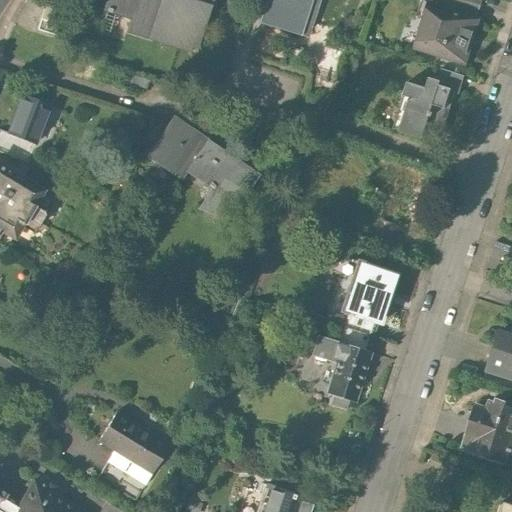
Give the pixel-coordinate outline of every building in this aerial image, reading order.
[(109,0),(100,32),(123,39),(126,29),(187,47),(200,42),(213,0),(109,0)] [(269,0),(263,21),(309,36),(321,0),(269,0)] [(428,0),(427,0),(413,47),(466,64),(481,16),(428,0)] [(67,11),(45,4),(37,30),(58,37),(67,11)] [(464,75),(442,68),(440,77),(461,84),(464,75)] [(409,98),(398,131),(421,139),(422,134),(438,139),(448,109),(444,107),(450,89),(438,85),(440,81),(428,77),(425,88),(407,82),(403,95),(409,98)] [(23,95),(7,133),(29,143),(33,144),(49,106),(23,95)] [(240,108),(225,142),(246,151),(261,117),(240,108)] [(209,139),(175,114),(147,153),(181,178),(188,167),(209,139)] [(0,130),(0,151),(22,161),(29,143),(7,133),(0,130)] [(258,174),(209,139),(188,167),(214,186),(198,208),(224,221),(258,174)] [(427,178),(375,161),(367,185),(390,192),(373,245),(402,255),(427,178)] [(0,162),(0,228),(15,237),(44,189),(0,162)] [(344,241),(302,255),(308,271),(350,256),(344,241)] [(397,276),(359,264),(342,312),(380,325),(397,276)] [(334,324),(329,339),(364,351),(369,336),(334,324)] [(511,333),(501,330),(487,371),(511,378),(511,333)] [(329,339),(317,335),(311,353),(338,362),(327,393),(355,402),(371,354),(364,351),(329,339)] [(464,448),(504,460),(508,446),(511,446),(511,410),(479,400),(464,448)] [(170,446),(117,414),(100,442),(130,461),(149,472),(153,474),(170,446)] [(130,461),(123,472),(142,484),(149,472),(130,461)] [(102,471),(95,482),(114,493),(120,482),(102,471)] [(0,494),(0,511),(86,511),(34,480),(19,505),(0,494)] [(310,511),(315,501),(269,485),(259,511),(310,511)] [(121,511),(105,502),(99,511),(121,511)]
